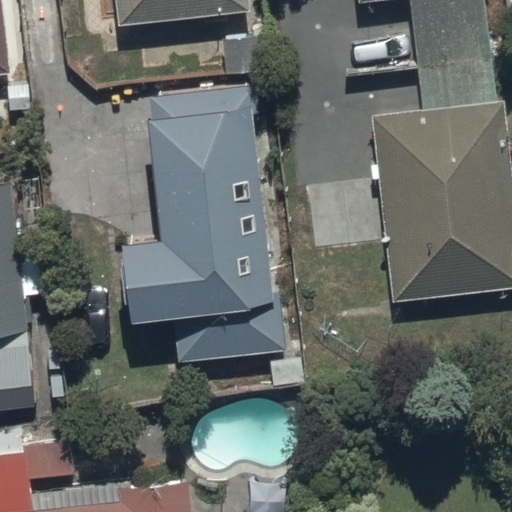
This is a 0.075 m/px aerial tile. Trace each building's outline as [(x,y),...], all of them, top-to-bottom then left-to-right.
[(415,0),(424,96),(495,89),(487,0),(415,0)] [(252,82),(146,92),(158,210),(124,214),(132,289),(171,286),(177,345),(286,334),(281,278),(272,279),(252,82)] [(495,89),(424,96),(374,100),(392,286),(511,274),(511,162),(505,88),(495,89)] [(0,315),(29,312),(13,159),(0,159),(0,315)] [(26,327),(0,329),(0,384),(32,382),(26,327)] [(0,511),(193,511),(188,458),(120,465),(122,483),(30,493),(26,464),(76,459),(70,408),(0,415),(0,511)]
